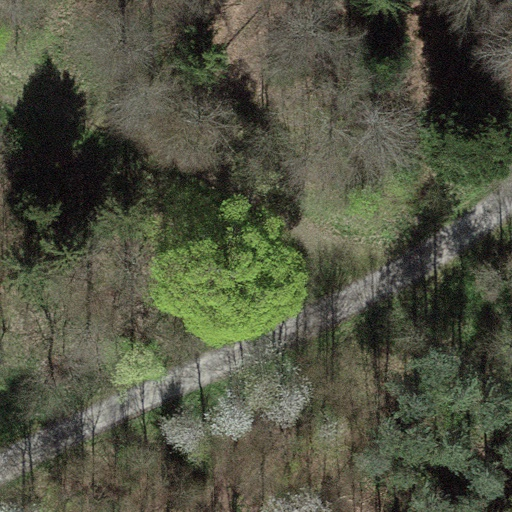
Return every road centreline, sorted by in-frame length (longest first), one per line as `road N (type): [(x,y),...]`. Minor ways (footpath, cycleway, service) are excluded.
road 1 (track): [(0,466),(362,296),(511,197)]
road 2 (track): [(362,296),(314,253),(100,127),(0,104)]
